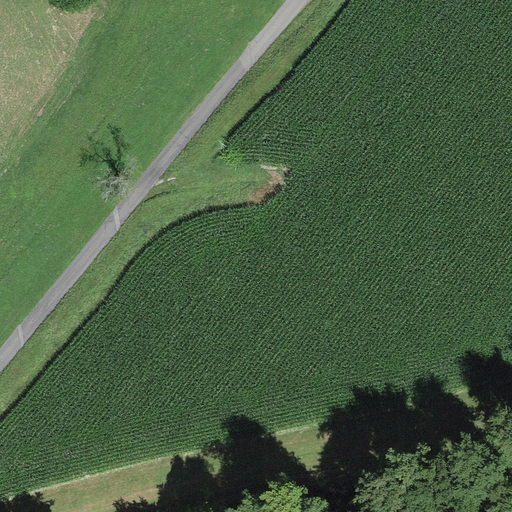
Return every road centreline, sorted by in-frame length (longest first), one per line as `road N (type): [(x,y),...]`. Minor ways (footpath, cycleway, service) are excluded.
road 1 (unclassified): [(298,0),(0,359)]
road 2 (track): [(157,511),(511,435)]
